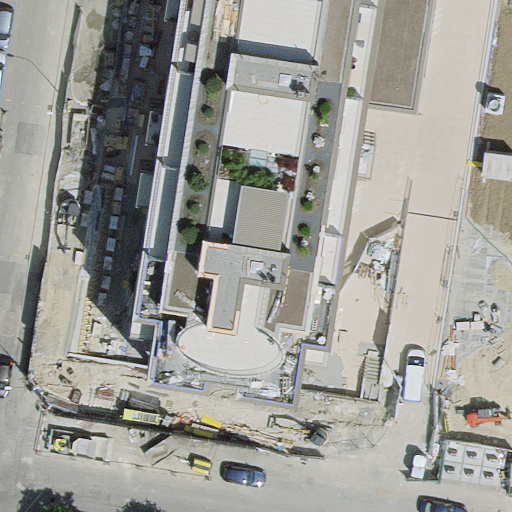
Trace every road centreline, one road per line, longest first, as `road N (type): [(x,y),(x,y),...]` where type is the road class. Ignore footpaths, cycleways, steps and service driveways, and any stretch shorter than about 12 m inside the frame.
road 1 (residential): [(0,458),(308,511)]
road 2 (residential): [(27,0),(0,182)]
